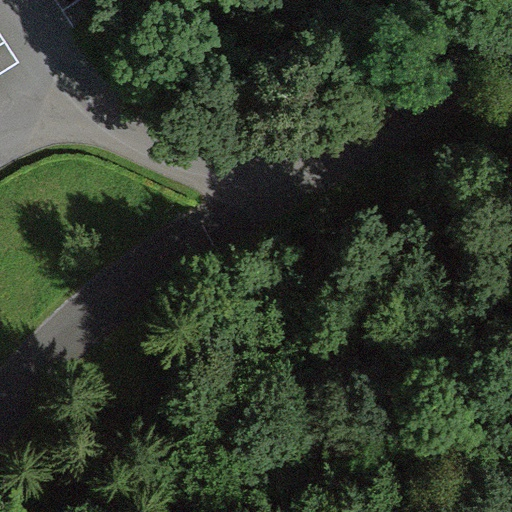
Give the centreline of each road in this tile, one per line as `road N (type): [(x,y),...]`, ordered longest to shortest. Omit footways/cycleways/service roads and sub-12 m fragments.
road 1 (residential): [(511,34),(202,211)]
road 2 (track): [(0,404),(202,211)]
